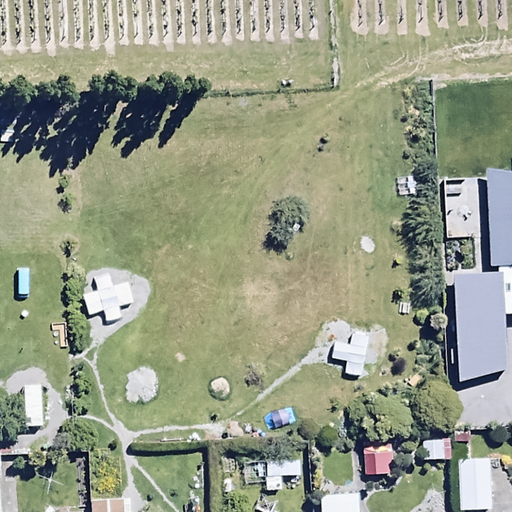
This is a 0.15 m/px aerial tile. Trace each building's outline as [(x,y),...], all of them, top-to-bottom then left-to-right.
[(502,370),(501,296),(511,295),(511,181),(489,182),(490,208),(494,208),(492,266),(497,266),(497,282),(470,282),(471,322),(452,322),(452,371),(502,370)] [(39,387),(21,388),(22,427),(39,427),(39,387)] [(210,431),(228,431),(227,400),(209,400),(209,405),(198,405),(198,426),(210,426),(210,431)] [(158,444),(158,421),(99,422),(100,451),(120,451),(120,445),(158,444)] [(448,441),(421,440),(421,461),(448,462),(448,441)] [(390,442),(361,443),(361,478),(390,478),(390,442)] [(488,461),(455,463),(457,511),(489,511),(488,461)] [(264,463),(266,479),(297,478),(297,462),(264,463)] [(116,471),(91,471),(91,500),(116,500),(116,471)] [(356,511),(356,495),(318,496),(318,511),(356,511)] [(122,511),(122,502),(89,502),(89,511),(122,511)]
